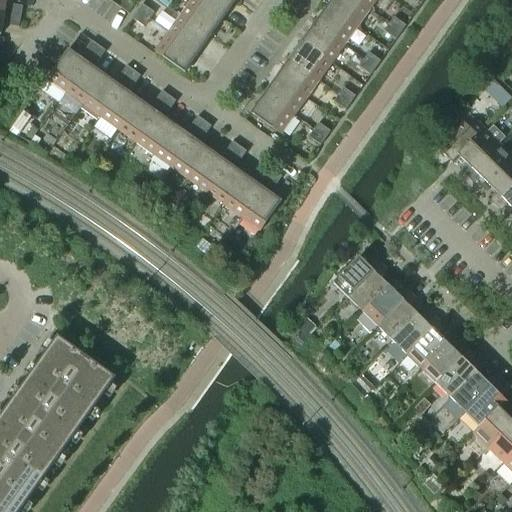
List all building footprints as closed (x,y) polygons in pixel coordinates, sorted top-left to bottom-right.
[(128,15),(134,6),(125,0),(124,0),(119,8),(128,15)] [(223,20),(193,0),(191,0),(180,17),(210,38),(223,20)] [(235,3),(230,0),(193,0),(223,20),(235,3)] [(369,12),(352,0),(331,0),(326,8),(356,29),(369,12)] [(377,0),(352,0),(369,12),(377,0)] [(20,18),(22,7),(12,6),(10,16),(20,18)] [(154,15),(142,6),(137,13),(149,21),(154,15)] [(356,29),(326,8),(313,26),(344,47),(356,29)] [(149,21),(137,13),(132,20),(144,29),(149,21)] [(18,28),(20,18),(10,16),(8,26),(18,28)] [(210,38),(180,17),(167,35),(197,56),(210,38)] [(405,27),(393,19),(389,25),(401,33),(405,27)] [(401,33),(389,25),(383,33),(395,41),(401,33)] [(344,47),(313,26),(301,43),(331,65),(344,47)] [(197,56),(167,35),(154,53),(184,74),(197,56)] [(89,59),(98,47),(91,42),(82,54),(89,59)] [(331,65),(301,43),(288,61),(318,83),(331,65)] [(96,64),(105,52),(98,47),(89,59),(96,64)] [(64,93),(85,63),(68,50),(46,80),(64,93)] [(380,63),(368,54),(363,61),(375,69),(380,63)] [(318,83),(288,61),(276,79),(306,100),(318,83)] [(375,69),(363,61),(358,68),(370,77),(375,69)] [(82,106),(103,75),(85,63),(64,93),(82,106)] [(125,84),(133,72),(126,67),(117,79),(125,84)] [(131,89),(140,77),(133,72),(125,84),(131,89)] [(100,118),(121,88),(103,75),(82,106),(100,118)] [(306,100),(276,79),(263,96),(293,118),(306,100)] [(116,130),(138,100),(121,88),(100,118),(116,130)] [(355,98),(343,89),(338,96),(350,105),(355,98)] [(160,109),(168,97),(161,92),(153,104),(160,109)] [(293,118),(263,96),(250,114),(280,136),(293,118)] [(345,112),(350,105),(338,96),(333,103),(345,112)] [(167,114),(175,102),(168,97),(160,109),(167,114)] [(135,144),(157,114),(138,100),(116,130),(135,144)] [(152,156),(174,126),(157,114),(135,144),(152,156)] [(195,135),(204,123),(197,118),(188,130),(195,135)] [(459,158),(484,131),(477,124),(470,130),(462,122),(436,149),(452,165),(459,158)] [(202,140),(211,128),(204,123),(195,135),(202,140)] [(325,140),(330,133),(318,124),(313,131),(325,140)] [(171,169),(192,139),(174,126),(152,156),(171,169)] [(466,178),(498,145),(504,139),(492,127),(486,133),(484,131),(459,158),(467,166),(460,173),(466,178)] [(320,147),(325,140),(313,131),(308,138),(320,147)] [(187,181),(208,150),(192,139),(171,169),(187,181)] [(231,160),(239,148),(232,143),(224,155),(231,160)] [(487,186),(511,160),(511,158),(498,145),(466,178),(471,184),(478,177),(487,186)] [(238,165),(246,153),(239,148),(231,160),(238,165)] [(206,194),(228,164),(208,150),(187,181),(206,194)] [(495,207),(511,189),(511,160),(487,186),(496,195),(489,202),(495,207)] [(223,206),(244,176),(228,164),(206,194),(223,206)] [(266,185),(274,173),(267,168),(259,180),(266,185)] [(273,190),(281,178),(274,173),(266,185),(273,190)] [(241,219),(263,189),(244,176),(223,206),(241,219)] [(260,233),(281,202),(263,189),(241,219),(260,233)] [(511,189),(495,207),(500,212),(507,206),(511,210),(511,189)] [(348,300),(381,266),(375,261),(368,268),(359,258),(333,285),(348,300)] [(362,314),(388,288),(379,279),(386,272),(381,266),(348,300),(362,314)] [(377,328),(410,295),(404,290),(398,296),(388,288),(362,314),(377,328)] [(392,343),(418,316),(409,307),(415,300),(410,295),(377,328),(392,343)] [(407,357),(439,324),(434,319),(427,325),(418,316),(392,343),(407,357)] [(421,372),(447,345),(438,336),(445,329),(439,324),(407,357),(421,372)] [(0,511),(20,511),(116,379),(57,337),(0,417),(0,511)] [(436,386),(468,352),(463,347),(456,354),(447,345),(421,372),(436,386)] [(451,401),(477,374),(467,365),(474,358),(468,352),(436,386),(451,401)] [(465,414),(498,381),(492,376),(485,382),(477,374),(451,401),(465,414)] [(499,410),(506,403),(496,393),(503,386),(498,381),(465,414),(479,428),(479,429),(499,409),(499,410)] [(487,450),(511,424),(511,413),(508,418),(499,410),(499,409),(479,429),(479,428),(472,435),(487,450)] [(502,464),(511,454),(511,424),(487,450),(502,464)] [(511,474),(511,454),(502,464),(511,474)]
